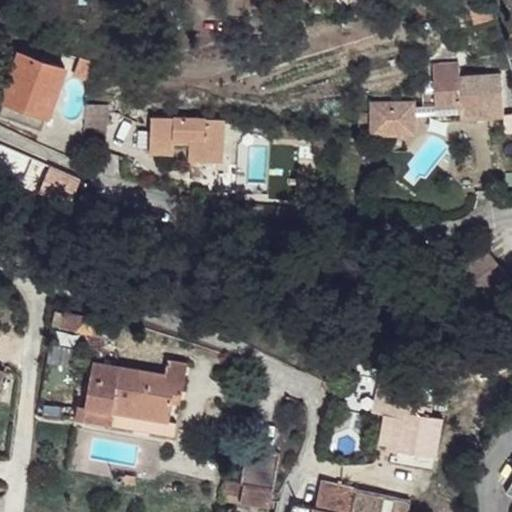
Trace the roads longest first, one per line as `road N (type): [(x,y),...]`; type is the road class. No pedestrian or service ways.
road 1 (residential): [(0,129),(104,178),(232,209),(459,225),(511,211)]
road 2 (residential): [(0,265),(253,351),(306,387),(311,442),(286,511)]
road 3 (unknown): [(54,282),(21,511)]
